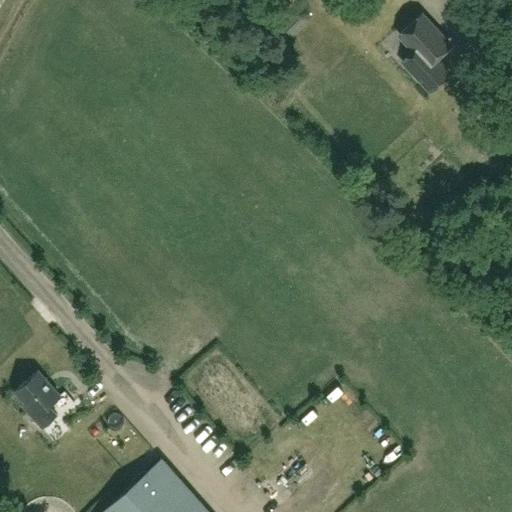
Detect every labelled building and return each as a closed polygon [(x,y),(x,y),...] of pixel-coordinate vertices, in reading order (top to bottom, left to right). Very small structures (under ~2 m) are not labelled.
[(511,0),(495,0),(508,13),(511,8),(511,0)] [(493,3),(484,11),(498,27),(508,18),(493,3)] [(496,30),(474,6),(457,23),(478,46),(496,30)] [(450,45),(421,14),(399,34),(417,53),(405,64),(430,91),(449,73),(435,58),(450,45)] [(511,114),(511,113),(511,88),(508,84),(494,96),(511,114)] [(49,404),(58,395),(36,369),(13,390),(23,401),(20,403),(41,427),(57,413),(49,404)] [(208,511),(161,459),(101,511),(208,511)] [(430,511),(412,491),(387,511),(430,511)]
